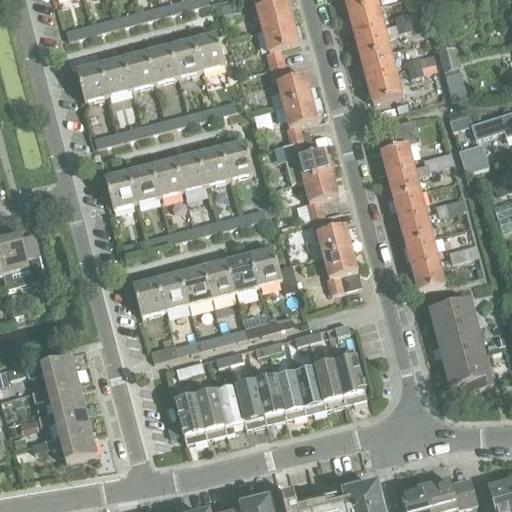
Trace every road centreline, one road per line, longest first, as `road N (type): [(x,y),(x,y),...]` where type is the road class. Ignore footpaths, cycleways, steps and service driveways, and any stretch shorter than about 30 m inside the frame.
road 1 (residential): [(424,441),(309,0)]
road 2 (residential): [(70,201),(146,488)]
road 3 (residential): [(424,441),(383,438),(146,488)]
road 4 (unclassified): [(17,0),(70,201)]
road 5 (residential): [(146,488),(11,511)]
